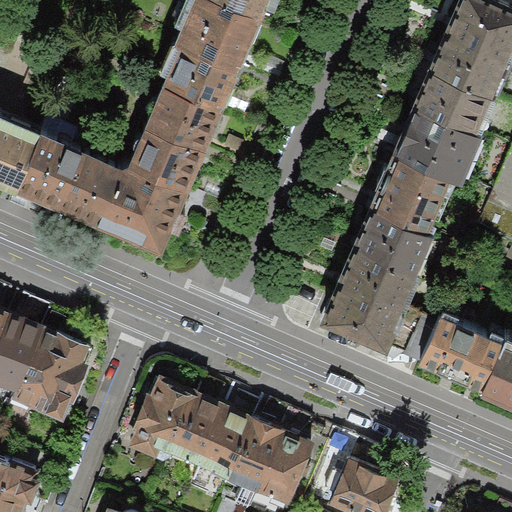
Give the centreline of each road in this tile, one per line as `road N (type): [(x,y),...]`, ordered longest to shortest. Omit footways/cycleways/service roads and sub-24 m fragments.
road 1 (residential): [(362,0),(221,327)]
road 2 (secondary): [(221,327),(458,429)]
road 3 (residential): [(61,511),(148,296)]
road 4 (secondary): [(0,231),(148,296)]
